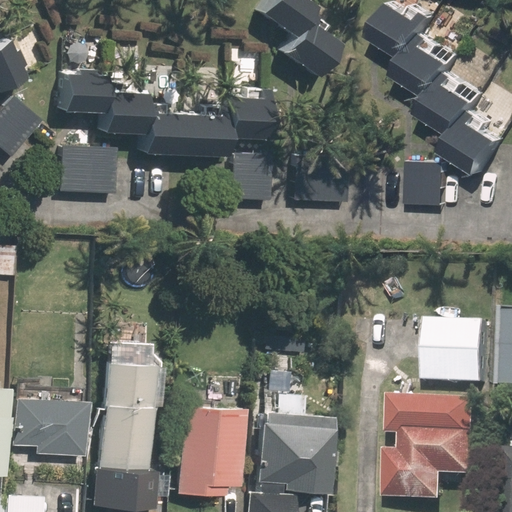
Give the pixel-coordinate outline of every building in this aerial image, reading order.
[(283,33),(297,14),(305,3),(301,0),(252,0),(247,6),(279,29),(283,33)] [(403,52),(406,53),(416,37),(427,20),(394,0),(387,0),(368,31),(403,52)] [(283,33),(279,29),(267,44),(306,74),(331,40),(297,14),(283,33)] [(430,92),(441,75),(451,58),(416,37),(406,53),(395,71),(428,91),(430,92)] [(0,82),(14,76),(0,42),(0,82)] [(91,105),(92,85),(92,67),(51,66),(50,105),(91,105)] [(455,131),(465,113),(469,108),(476,97),(441,75),(430,92),(419,109),(452,129),(455,131)] [(133,126),(135,126),(136,107),(136,87),(92,85),(91,105),(92,105),(92,125),(133,126)] [(34,115),(3,91),(0,94),(0,150),(3,153),(34,115)] [(213,109),(214,131),(255,132),(256,92),(215,91),(215,109),(213,109)] [(174,148),(174,108),(136,107),(135,126),(134,147),(174,148)] [(174,108),(174,148),(213,149),(214,131),(213,109),(174,108)] [(455,131),(445,147),(479,169),(500,134),(465,113),(455,131)] [(107,141),(52,140),(50,187),(106,189),(107,141)] [(263,149),(223,147),(222,194),(262,195),(263,149)] [(287,151),(286,196),(340,197),(341,153),(287,151)] [(445,159),(408,158),(407,201),(444,203),(445,159)] [(13,242),(0,241),(0,272),(12,273),(13,242)] [(325,313),(326,287),(308,287),(307,312),(325,313)] [(511,307),(507,308),(503,384),(511,384),(511,307)] [(423,378),(483,380),(485,320),(425,317),(423,378)] [(142,358),(92,356),(90,464),(139,464),(142,358)] [(79,395),(80,383),(11,380),(10,393),(7,392),(5,440),(31,441),(30,449),(78,451),(81,395),(79,395)] [(301,408),(302,391),(274,390),(273,407),(259,407),(258,417),(255,417),(252,477),(256,477),(256,489),(246,488),(245,511),(288,511),(289,490),(278,490),(278,485),(318,487),(322,409),(301,408)] [(385,448),(383,496),(442,499),(443,471),(474,473),(477,398),(390,394),(388,432),(401,433),(400,449),(385,448)] [(231,402),(170,399),(166,488),(215,490),(216,480),(228,481),(231,402)] [(511,511),(511,447),(504,447),(501,511),(511,511)] [(130,469),(93,467),(91,509),(128,510),(130,469)] [(0,511),(32,511),(34,493),(0,491),(0,511)]
